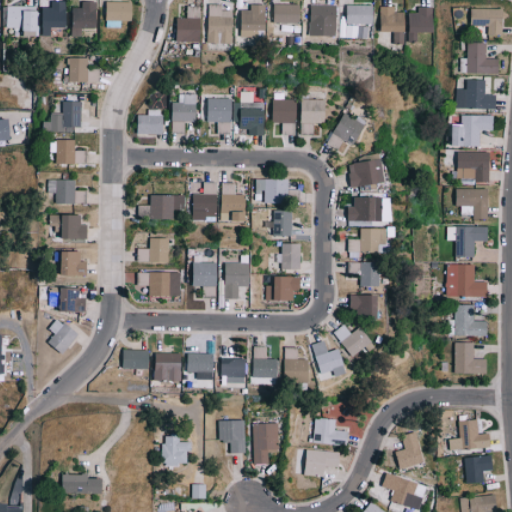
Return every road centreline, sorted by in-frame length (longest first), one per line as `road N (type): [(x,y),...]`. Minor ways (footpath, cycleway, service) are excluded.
road 1 (residential): [(112,147),(320,155),(327,171),(328,297),(317,315),(302,319),(112,315)]
road 2 (residential): [(0,463),(92,365),(110,324),(113,114),(147,50),(157,0)]
road 3 (residential): [(249,503),(283,511),(339,500),(358,481),(386,423),(412,403),(511,398)]
